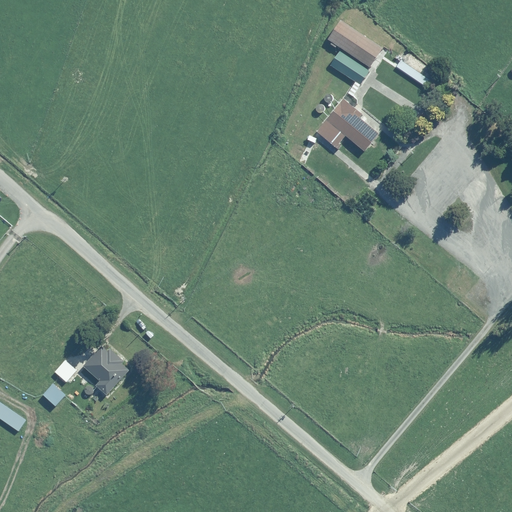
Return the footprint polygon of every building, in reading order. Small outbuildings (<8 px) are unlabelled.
[(344,18),(343,19),(330,40),(333,42),(332,44),(337,48),(338,46),(371,67),(385,46),(344,18)] [(341,51),(332,65),(357,82),(349,93),(355,97),(372,72),(341,51)] [(402,59),(397,67),(432,91),(438,83),(402,59)] [(346,99),(317,131),(339,150),(347,141),(345,139),(347,136),(366,152),(381,136),(361,117),(363,114),(346,99)] [(311,136),(300,159),(308,163),(318,140),(311,136)] [(98,384),(107,393),(130,369),(123,362),(124,360),(112,349),(110,351),(104,345),(85,365),(101,381),(98,384)] [(55,383),(44,394),(56,406),(67,395),(55,383)] [(29,419),(0,400),(0,417),(21,431),(29,419)]
